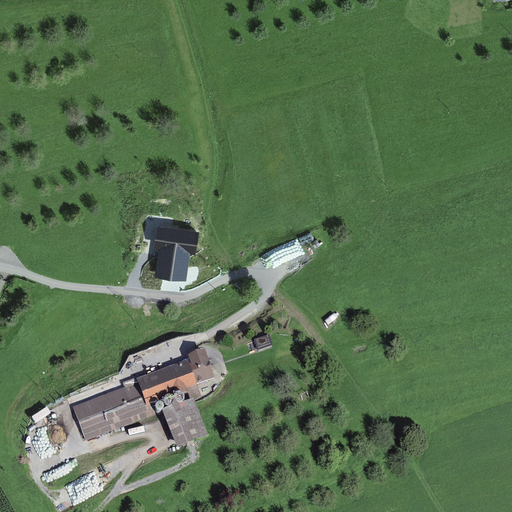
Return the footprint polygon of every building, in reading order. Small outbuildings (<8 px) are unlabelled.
[(159,284),(194,289),(195,279),(187,278),(193,238),(166,234),(159,284)] [(204,351),(184,360),(187,365),(195,386),(216,378),(204,351)] [(195,386),(187,365),(135,385),(143,406),(195,386)] [(134,424),(122,391),(70,409),(82,443),(134,424)] [(187,403),(156,416),(172,451),(202,438),(187,403)]
